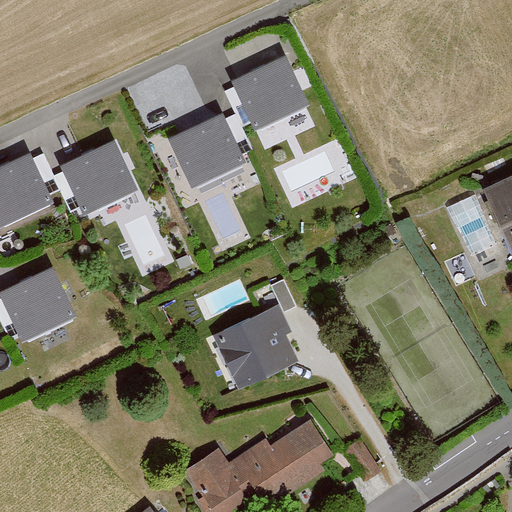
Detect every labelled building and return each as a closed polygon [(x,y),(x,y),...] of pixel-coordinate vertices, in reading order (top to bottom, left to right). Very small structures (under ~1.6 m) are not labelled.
[(284,65),(239,87),(249,108),(236,114),(243,127),(256,121),(261,132),(306,110),(284,65)] [(221,121),(176,143),(197,188),(242,167),(238,157),(253,149),(248,138),(232,145),(221,121)] [(112,148),(67,169),(77,191),(64,196),(71,210),(83,204),(88,214),(133,193),(112,148)] [(28,159),(0,172),(0,215),(5,226),(50,204),(45,195),(60,188),(54,175),(39,182),(28,159)] [(511,178),(491,188),(511,233),(511,178)] [(51,272),(5,294),(17,317),(2,324),(8,335),(22,328),(27,338),(72,317),(51,272)] [(284,278),(271,285),(284,312),(297,305),(284,278)] [(277,309),(219,337),(231,362),(240,365),(247,379),(290,358),(278,332),(286,328),(277,309)] [(332,448),(313,420),(271,448),(267,441),(232,465),(220,447),(192,467),(222,511),(224,511),(261,487),(270,501),(323,465),(319,458),(332,448)] [(378,468),(364,446),(351,454),(365,476),(378,468)]
